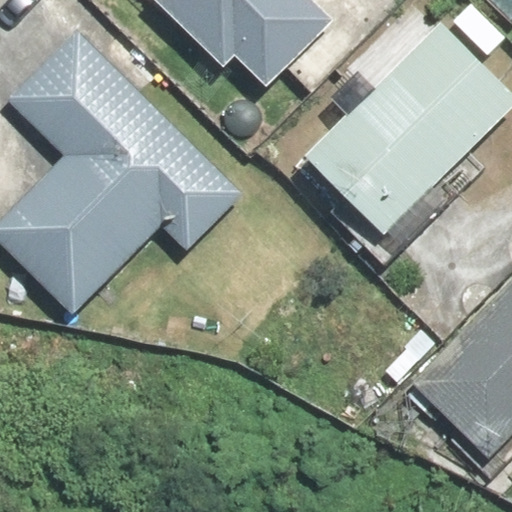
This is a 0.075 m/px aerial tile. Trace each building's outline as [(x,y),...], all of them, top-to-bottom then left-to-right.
[(174,0),(269,96),(350,17),(333,0),(174,0)] [(511,26),(511,0),(482,0),(510,29),(511,26)] [(511,71),(457,20),(328,157),(420,242),(511,143),(511,71)] [(259,192),(94,24),(18,99),(68,149),(0,215),(0,230),(84,315),(171,229),(196,254),(259,192)] [(511,286),(425,383),(511,460),(511,286)]
